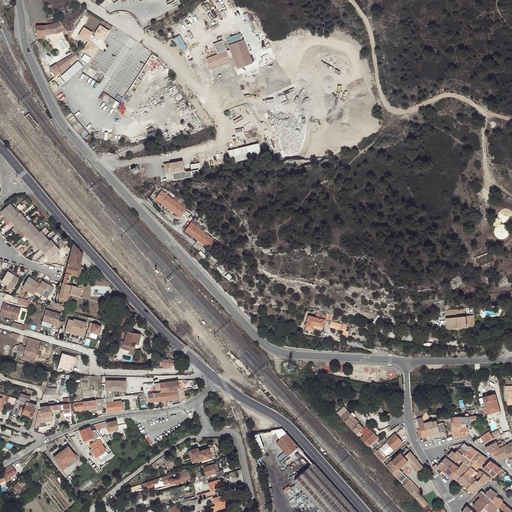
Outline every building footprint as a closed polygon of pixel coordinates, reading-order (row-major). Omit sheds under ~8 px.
[(41,0),(24,0),(31,23),(47,19),(47,18),(41,0)] [(67,33),(60,20),(52,24),(45,26),(36,26),(36,34),(45,34),(56,34),(62,31),(63,34),(67,33)] [(98,47),(97,47),(94,45),(97,42),(99,43),(102,39),(103,39),(108,31),(100,26),(94,34),(96,34),(94,36),(91,34),(92,33),(84,28),(79,36),(88,42),(83,50),(92,56),(98,47)] [(237,68),(252,62),(243,39),(227,45),(229,49),(205,59),(209,68),(229,60),(229,59),(232,58),(237,68)] [(75,52),(72,54),(50,69),(55,77),(78,56),(75,52)] [(88,63),(91,58),(84,53),(81,58),(88,63)] [(60,76),(66,82),(83,66),(78,60),(60,76)] [(104,92),(99,97),(114,108),(118,103),(104,92)] [(25,116),(34,128),(38,124),(29,113),(25,116)] [(254,157),(255,161),(262,159),(258,143),(227,150),(230,163),(254,157)] [(168,174),(187,171),(185,162),(167,165),(168,174)] [(134,174),(140,171),(136,166),(131,169),(134,174)] [(161,190),(156,198),(166,206),(167,204),(171,207),(170,208),(180,216),(186,209),(182,206),(161,190)] [(4,217),(15,208),(10,203),(1,211),(3,213),(1,215),(4,217)] [(19,213),(15,208),(4,217),(6,220),(8,218),(10,221),(11,220),(19,213)] [(495,217),(494,225),(496,225),(494,232),(495,233),(495,234),(495,235),(497,236),(498,237),(499,238),(501,238),(502,238),(504,238),(506,237),(507,235),(508,234),(508,233),(508,231),(508,229),(507,228),(507,227),(506,226),(505,225),(503,225),(502,224),(501,224),(500,224),(500,225),(501,220),(502,221),(503,222),(504,222),(506,222),(507,222),(509,222),(510,220),(511,219),(511,218),(511,217),(511,213),(511,212),(511,211),(510,210),(509,209),(507,209),(506,209),(505,209),(503,209),(502,210),(501,210),(500,211),(500,212),(499,211),(497,218),(495,217)] [(20,212),(19,213),(11,220),(13,222),(11,223),(14,226),(16,225),(24,217),(20,212)] [(29,222),(24,217),(16,225),(18,227),(16,229),(19,232),(21,229),(29,222)] [(30,221),(29,222),(21,229),(26,234),(35,226),(30,221)] [(199,241),(210,249),(216,241),(196,226),(191,222),(188,227),(197,236),(200,239),(199,241)] [(40,231),(35,226),(26,234),(24,235),(27,238),(29,237),(30,240),(31,239),(40,231)] [(195,238),(197,236),(188,227),(185,230),(195,238)] [(21,229),(19,232),(18,232),(22,237),(24,235),(26,234),(21,229)] [(40,231),(31,239),(36,243),(45,235),(40,231)] [(42,248),(50,241),(45,235),(36,243),(34,245),(37,247),(38,246),(41,249),(42,248)] [(30,240),(21,248),(25,253),(34,245),(36,243),(31,239),(30,240)] [(46,252),(55,245),(50,240),(50,241),(42,248),(44,249),(42,251),(45,254),(46,252)] [(83,254),(74,243),(68,263),(80,266),(80,265),(83,254)] [(59,250),(55,245),(46,252),(49,255),(51,257),(59,250)] [(479,268),(497,261),(493,250),(474,257),(479,268)] [(80,266),(68,263),(63,283),(67,284),(69,275),(71,276),(72,274),(79,276),(82,265),(80,265),(80,266)] [(7,284),(14,273),(10,271),(10,272),(8,271),(2,281),(7,284)] [(18,275),(14,273),(7,284),(13,288),(19,278),(17,276),(18,275)] [(29,290),(36,278),(32,276),(31,277),(29,276),(23,286),(29,290)] [(35,294),(36,290),(41,283),(38,282),(39,280),(36,278),(29,290),(35,294)] [(42,294),(49,282),(46,280),(45,282),(43,280),(41,283),(36,290),(42,294)] [(53,284),(49,282),(42,294),(48,297),(54,287),(52,285),(53,284)] [(67,284),(63,283),(60,296),(67,298),(68,292),(80,295),(82,287),(80,287),(67,284)] [(30,306),(32,301),(30,300),(24,299),(20,298),(18,303),(30,306)] [(59,302),(55,301),(54,306),(54,307),(63,310),(64,307),(59,305),(59,302)] [(17,319),(20,309),(6,304),(3,314),(17,319)] [(124,327),(134,310),(129,305),(118,325),(124,327)] [(61,313),(46,309),(43,320),(54,323),(53,325),(57,327),(61,313)] [(325,320),(330,321),(332,315),(327,314),(327,317),(316,314),(315,317),(309,316),(306,326),(322,330),(325,320)] [(466,319),(466,316),(446,318),(447,326),(447,327),(447,328),(448,328),(451,328),(467,326),(466,319)] [(65,330),(70,332),(71,329),(80,332),(79,334),(79,336),(84,337),(87,327),(86,326),(87,321),(74,318),(73,319),(69,318),(65,330)] [(348,337),(349,331),(346,330),(347,326),(342,325),(343,324),(330,321),(329,326),(343,330),(342,335),(348,337)] [(101,325),(90,323),(89,329),(91,330),(91,331),(99,333),(101,325)] [(139,344),(142,334),(127,330),(124,343),(134,346),(135,343),(139,344)] [(144,337),(142,334),(139,344),(135,343),(134,346),(137,347),(142,345),(144,337)] [(37,344),(25,341),(21,357),(28,359),(30,353),(34,355),(37,344)] [(60,352),(57,366),(71,369),(74,355),(60,352)] [(178,360),(157,359),(157,366),(160,366),(160,367),(165,368),(165,366),(178,367),(178,365),(180,365),(181,362),(178,362),(178,360)] [(157,392),(166,391),(179,389),(179,388),(184,388),(183,381),(185,381),(185,379),(154,383),(156,392),(157,392)] [(126,380),(106,380),(106,390),(126,390),(126,380)] [(153,382),(145,383),(145,391),(153,391),(153,382)] [(179,389),(166,391),(167,399),(180,397),(180,396),(183,395),(182,389),(179,389)] [(157,392),(159,400),(167,399),(166,391),(157,392)] [(21,392),(19,399),(29,402),(31,396),(21,392)] [(159,400),(157,392),(156,392),(149,393),(150,402),(159,400)] [(5,402),(14,405),(16,398),(3,394),(2,397),(5,399),(5,402)] [(495,410),(495,412),(500,410),(495,394),(482,397),(486,409),(487,408),(488,412),(495,410)] [(105,398),(106,402),(108,411),(123,409),(122,400),(114,401),(113,397),(105,398)] [(24,413),(33,416),(37,404),(19,399),(16,398),(14,405),(12,412),(16,414),(19,403),(26,405),(24,413)] [(96,400),(83,401),(84,409),(96,408),(96,410),(98,410),(97,403),(96,403),(96,400)] [(83,401),(74,403),(75,411),(84,409),(83,401)] [(52,412),(54,412),(59,412),(58,404),(55,404),(49,405),(40,406),(41,411),(41,417),(48,416),(48,417),(50,417),(50,416),(52,415),(52,412)] [(383,411),(380,405),(372,409),(375,415),(383,411)] [(344,407),(337,412),(340,416),(347,410),(344,407)] [(421,411),(416,412),(417,418),(422,417),(424,422),(432,420),(434,426),(428,428),(430,435),(445,431),(443,422),(438,423),(436,418),(442,419),(443,416),(436,415),(429,415),(427,409),(421,410),(421,411)] [(347,410),(340,416),(344,420),(350,414),(347,410)] [(41,417),(41,411),(39,411),(36,422),(53,420),(52,412),(52,415),(50,416),(50,417),(48,417),(48,416),(41,417)] [(355,416),(352,412),(350,414),(344,420),(352,429),(356,426),(356,425),(359,422),(354,416),(355,416)] [(452,436),(462,435),(461,427),(462,427),(462,424),(471,423),(471,421),(477,420),(477,416),(471,416),(466,416),(452,417),(451,417),(452,436)] [(422,417),(417,418),(420,429),(416,430),(417,433),(420,432),(420,430),(428,428),(434,426),(432,420),(424,422),(422,417)] [(108,422),(108,420),(106,421),(108,431),(118,429),(116,420),(108,422)] [(352,429),(356,433),(362,427),(358,423),(359,423),(359,422),(356,425),(356,426),(352,429)] [(94,429),(95,428),(93,425),(91,425),(79,430),(84,440),(92,437),(93,439),(94,441),(90,444),(93,449),(92,450),(96,457),(105,451),(101,444),(101,443),(97,437),(100,436),(94,429)] [(480,437),(489,431),(485,425),(476,431),(480,437)] [(364,435),(370,429),(366,426),(363,429),(361,430),(362,431),(361,432),(364,435)] [(426,436),(430,435),(428,428),(420,430),(420,432),(417,434),(418,438),(426,436)] [(360,438),(368,446),(377,437),(370,429),(364,435),(360,438)] [(494,439),(494,438),(489,431),(480,437),(485,443),(494,439)] [(304,454),(286,433),(276,442),(288,456),(279,463),(295,480),(322,511),(356,511),(322,473),(304,454)] [(393,449),(402,442),(395,434),(388,441),(386,442),(393,449)] [(381,445),(387,440),(384,436),(378,441),(381,445)] [(504,440),(501,441),(503,446),(507,456),(509,459),(511,457),(511,441),(505,445),(504,440)] [(499,448),(496,442),(485,447),(490,453),(493,452),(498,449),(500,449),(499,448)] [(466,450),(469,448),(465,444),(458,450),(463,454),(466,450)] [(62,470),(69,465),(67,463),(75,457),(68,446),(53,457),(62,470)] [(470,446),(469,448),(466,450),(473,456),(477,451),(470,446)] [(503,446),(499,448),(500,449),(498,449),(502,458),(507,456),(503,446)] [(197,448),(188,451),(192,462),(200,460),(201,463),(212,459),(208,449),(199,451),(197,448)] [(498,449),(493,452),(497,461),(502,458),(498,449)] [(374,453),(383,462),(385,460),(377,450),(374,453)] [(463,454),(458,450),(455,453),(452,450),(447,455),(455,461),(456,462),(459,458),(460,457),(460,456),(463,454)] [(473,456),(466,450),(463,454),(470,459),(473,456)] [(410,451),(406,455),(404,455),(401,452),(386,465),(398,478),(404,473),(399,469),(408,461),(412,466),(411,466),(419,474),(424,469),(417,461),(418,460),(412,454),(410,451)] [(481,454),(477,451),(473,456),(470,459),(474,462),(481,454)] [(470,459),(463,454),(460,456),(460,457),(459,458),(463,462),(460,468),(466,472),(471,466),(474,462),(470,459)] [(487,459),(481,454),(474,462),(471,466),(478,469),(487,459)] [(67,463),(69,465),(77,459),(75,457),(67,463)] [(442,470),(451,462),(445,457),(440,463),(438,462),(432,467),(435,471),(436,470),(439,467),(442,470)] [(483,468),(494,477),(501,468),(490,461),(483,468)] [(460,468),(453,463),(451,462),(442,470),(450,477),(452,476),(459,468),(460,468)] [(216,464),(213,465),(216,476),(220,475),(224,474),(222,470),(218,471),(216,464)] [(207,479),(216,476),(215,472),(213,465),(203,467),(205,475),(202,476),(200,471),(196,473),(199,482),(207,479)] [(476,470),(471,466),(466,472),(471,476),(473,477),(474,475),(473,474),(476,470)] [(466,472),(460,468),(459,468),(452,476),(457,481),(458,480),(466,472)] [(1,474),(0,474),(0,482),(4,480),(6,482),(11,479),(9,477),(15,474),(16,472),(14,469),(2,476),(1,474)] [(187,472),(186,469),(181,471),(175,473),(165,476),(166,479),(168,481),(169,484),(171,485),(175,484),(175,485),(181,484),(180,482),(183,481),(184,482),(190,480),(187,472)] [(484,472),(479,470),(476,474),(481,477),(477,481),(482,484),(490,477),(484,472)] [(471,476),(466,472),(458,480),(463,484),(471,476)] [(404,473),(398,478),(403,484),(407,481),(409,479),(404,473)] [(463,484),(467,488),(476,480),(473,477),(471,476),(463,484)] [(21,479),(15,487),(20,491),(26,484),(21,479)] [(151,481),(145,482),(147,489),(154,486),(153,484),(158,482),(157,479),(151,481)] [(218,479),(208,483),(210,491),(211,494),(224,490),(223,486),(220,487),(218,479)] [(322,511),(295,480),(289,485),(313,511),(322,511)] [(473,493),(482,484),(477,481),(476,480),(467,488),(467,489),(473,493)] [(407,481),(403,484),(415,498),(421,492),(414,484),(414,485),(412,486),(407,481)] [(485,494),(491,500),(496,496),(497,494),(491,488),(490,488),(488,491),(485,494)] [(488,504),(491,500),(485,494),(481,491),(478,495),(480,497),(488,503),(488,504)] [(212,511),(226,507),(222,495),(213,498),(215,505),(210,506),(212,511)] [(498,506),(502,502),(503,500),(499,497),(498,498),(496,496),(491,500),(498,506)] [(483,508),(488,503),(480,497),(472,506),(476,509),(480,505),(483,508)] [(488,511),(493,511),(499,506),(498,506),(491,500),(488,504),(488,503),(483,508),(486,510),(488,511)] [(505,511),(511,511),(511,510),(502,502),(498,506),(499,506),(504,511),(505,511)]
